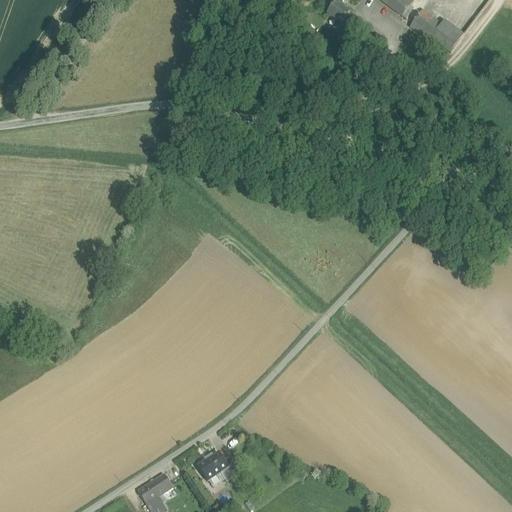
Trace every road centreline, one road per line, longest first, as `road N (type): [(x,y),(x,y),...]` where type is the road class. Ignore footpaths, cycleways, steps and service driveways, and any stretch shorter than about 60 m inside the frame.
road 1 (residential): [(450,173),(439,195),(235,414),(89,511)]
road 2 (tertiary): [(0,127),(195,106),(450,173)]
